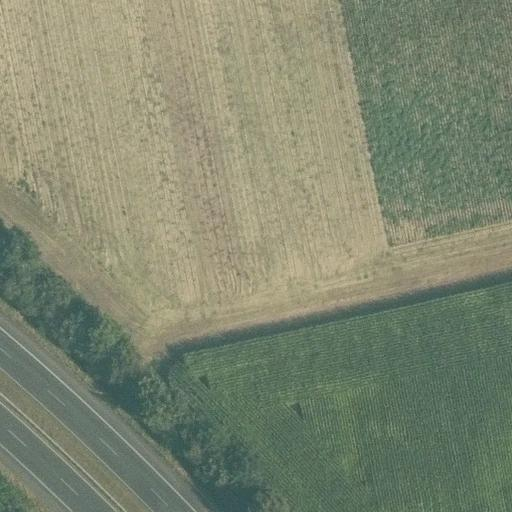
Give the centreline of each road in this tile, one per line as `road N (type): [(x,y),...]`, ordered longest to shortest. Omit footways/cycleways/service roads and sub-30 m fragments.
road 1 (motorway): [(166,511),(0,354)]
road 2 (motorway): [(0,426),(89,511)]
